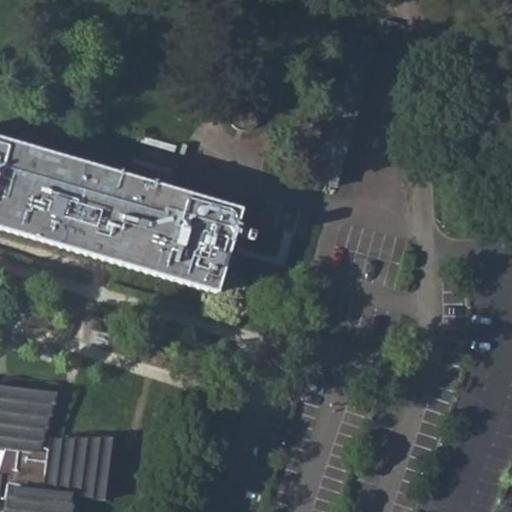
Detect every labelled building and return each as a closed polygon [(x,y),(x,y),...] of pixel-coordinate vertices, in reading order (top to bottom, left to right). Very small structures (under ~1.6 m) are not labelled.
[(313,187),(340,193),(380,47),(354,40),(313,187)] [(234,137),(241,139),(251,138),(258,131),(261,118),(258,107),(241,100),(228,105),(223,113),(226,127),(234,137)] [(0,138),(0,232),(222,295),(246,209),(0,138)] [(309,242),(317,215),(279,204),(271,232),(309,242)] [(244,241),(255,244),(258,231),(247,229),(244,241)] [(0,449),(6,451),(4,458),(1,473),(0,474),(0,511),(71,511),(70,499),(56,495),(60,485),(108,501),(116,442),(52,442),(49,450),(35,447),(54,394),(0,387),(0,449)]
